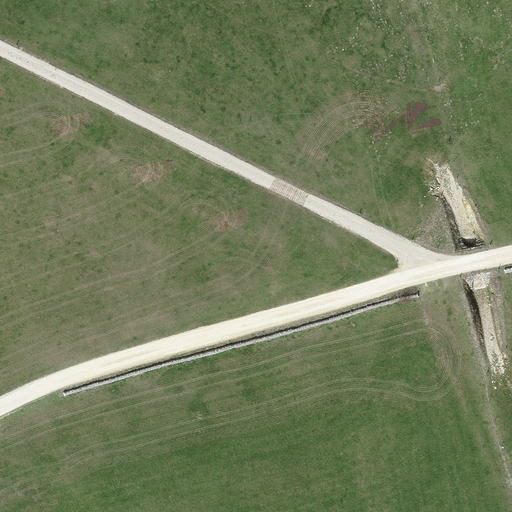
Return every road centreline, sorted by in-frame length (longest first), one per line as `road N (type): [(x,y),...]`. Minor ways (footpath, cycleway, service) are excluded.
road 1 (track): [(511,259),(438,273),(70,382),(0,417)]
road 2 (track): [(444,172),(498,367)]
